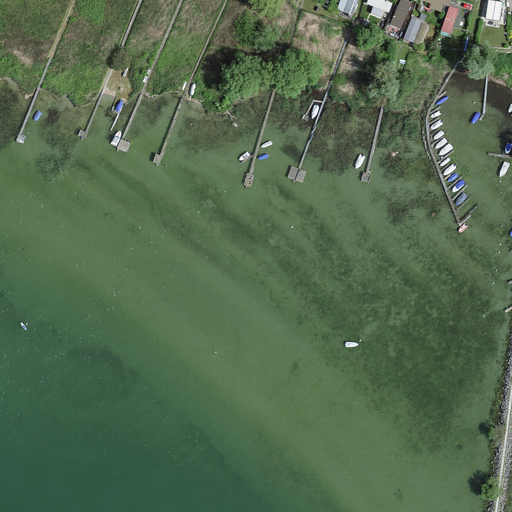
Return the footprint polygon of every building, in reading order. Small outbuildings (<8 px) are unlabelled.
[(340,0),(338,9),(355,14),(358,0),(340,0)] [(389,0),(368,0),(368,2),(375,5),(374,7),(390,12),(394,2),(389,0)] [(402,29),(412,0),(399,0),(391,25),(402,29)] [(426,0),(433,1),(431,8),(443,10),(445,4),(451,5),(451,0),(426,0)] [(500,19),(504,1),(499,0),(489,0),(486,17),(500,19)] [(453,33),(460,7),(449,4),(442,30),(453,33)] [(413,42),(422,19),(413,16),(404,38),(413,42)] [(423,43),(429,24),(422,22),(415,41),(423,43)]
